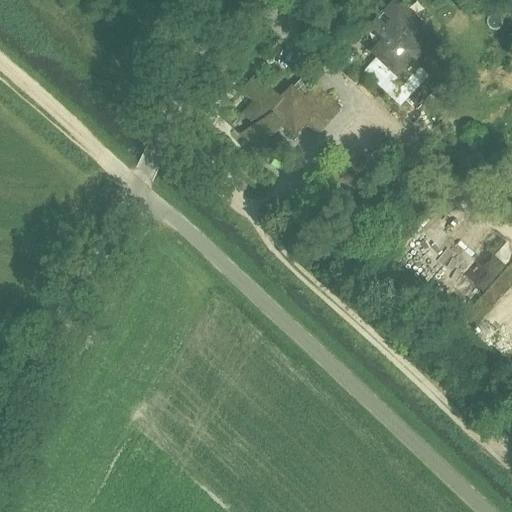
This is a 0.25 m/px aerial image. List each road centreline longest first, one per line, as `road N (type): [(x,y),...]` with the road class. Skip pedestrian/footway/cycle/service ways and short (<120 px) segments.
road 1 (track): [(158,143),(511,470)]
road 2 (unclassified): [(487,511),(137,188)]
road 3 (unclassified): [(0,428),(137,188)]
road 4 (unclassified): [(137,188),(215,0)]
road 5 (track): [(137,188),(0,61)]
